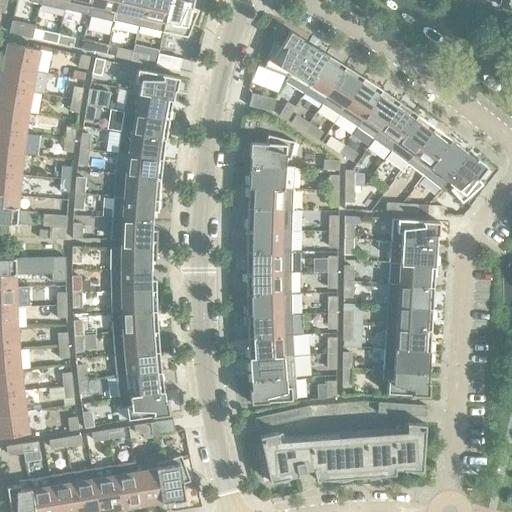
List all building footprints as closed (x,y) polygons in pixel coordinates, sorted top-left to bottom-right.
[(39,0),(39,3),(64,9),(65,0),(39,0)] [(65,0),(64,9),(88,14),(91,0),(65,0)] [(91,0),(88,14),(113,20),(117,0),(91,0)] [(117,0),(113,20),(138,26),(143,0),(117,0)] [(162,31),(164,21),(169,0),(143,0),(138,26),(162,31)] [(169,0),(164,21),(172,23),(171,28),(187,35),(198,10),(190,6),(191,0),(169,0)] [(511,0),(500,0),(499,5),(511,9),(511,0)] [(8,32),(32,37),(34,25),(11,19),(8,32)] [(56,43),(58,33),(45,30),(42,32),(41,39),(56,43)] [(263,66),(287,76),(307,43),(300,38),(300,37),(289,30),(281,44),(273,40),(263,66)] [(71,36),(58,33),(56,43),(72,46),(73,39),(71,36)] [(90,50),(106,53),(108,44),(95,41),(92,43),(90,50)] [(6,42),(1,62),(35,69),(39,49),(6,42)] [(326,54),(307,43),(287,76),(288,76),(285,82),(303,93),(326,54)] [(130,60),(132,50),(119,47),(116,49),(114,56),(130,60)] [(145,53),(132,50),(130,60),(146,63),(147,56),(145,53)] [(158,53),(155,65),(178,71),(181,58),(158,53)] [(77,66),(86,68),(88,56),(79,54),(77,66)] [(303,93),(320,104),(344,65),(326,54),(303,93)] [(101,72),(104,59),(94,57),(91,73),(98,74),(101,72)] [(0,69),(0,85),(31,91),(35,69),(1,62),(0,69)] [(320,104),(338,115),(363,76),(344,65),(320,104)] [(129,79),(127,89),(172,98),(173,89),(175,90),(177,76),(137,68),(134,80),(129,79)] [(355,126),(361,117),(381,88),(363,76),(338,115),(355,126)] [(0,85),(0,106),(27,111),(31,91),(0,85)] [(73,86),(71,98),(80,100),(82,87),(73,86)] [(88,88),(85,104),(95,105),(97,92),(95,89),(88,88)] [(355,126),(373,138),(399,101),(381,88),(361,117),(355,126)] [(170,108),(172,98),(127,89),(124,110),(168,118),(170,108)] [(251,93),(248,105),(271,111),(274,98),(251,93)] [(80,100),(71,98),(68,110),(78,112),(80,100)] [(286,120),(294,106),(286,101),(278,115),(286,120)] [(373,138),(389,150),(416,113),(399,101),(373,138)] [(95,105),(85,104),(83,119),(89,121),(92,118),(95,105)] [(0,128),(24,132),(27,111),(0,106),(0,128)] [(124,110),(120,131),(165,138),(168,118),(124,110)] [(389,150),(406,162),(434,126),(416,113),(389,150)] [(303,131),(309,122),(295,114),(290,122),(303,131)] [(322,131),(309,122),(303,131),(317,139),(322,131)] [(66,125),(64,138),(73,139),(75,127),(66,125)] [(406,162),(423,175),(451,139),(434,126),(406,162)] [(0,150),(21,153),(24,132),(0,128),(0,150)] [(162,158),(165,138),(120,131),(117,153),(162,158)] [(80,132),(78,148),(88,149),(90,136),(87,133),(80,132)] [(249,155),(249,164),(284,166),(284,157),(289,159),(294,141),(267,134),(265,142),(249,141),(248,155),(249,155)] [(338,152),(343,144),(329,136),(324,144),(338,152)] [(73,139),(64,138),(62,150),(71,151),(73,139)] [(423,175),(440,188),(468,152),(451,139),(423,175)] [(356,153),(343,144),(338,152),(351,161),(356,153)] [(88,149),(78,148),(76,164),(83,165),(86,162),(88,149)] [(0,172),(19,174),(21,153),(0,150),(0,172)] [(475,158),(468,152),(440,188),(440,189),(447,181),(453,186),(449,189),(461,202),(482,184),(477,178),(486,165),(475,157),(475,158)] [(117,153),(114,174),(160,179),(161,169),(162,158),(117,153)] [(322,168),(338,169),(338,160),(323,159),(322,168)] [(293,167),(284,166),(249,164),(247,185),(292,188),(293,167)] [(61,166),(60,178),(69,179),(70,167),(61,166)] [(344,186),(353,186),(353,170),(344,170),(344,186)] [(0,193),(17,195),(19,174),(0,172),(0,193)] [(112,195),(158,199),(158,189),(160,179),(114,174),(112,195)] [(328,191),(337,191),(338,175),(328,175),(328,191)] [(75,176),(74,192),(83,193),(84,179),(82,177),(75,176)] [(69,179),(60,178),(59,191),(68,191),(69,179)] [(247,185),(246,207),(291,209),(292,188),(247,185)] [(353,202),(353,186),(344,186),(343,202),(353,202)] [(337,207),(337,191),(328,191),(328,207),(337,207)] [(83,193),(74,192),(73,208),(80,209),(82,206),(83,193)] [(16,210),(17,195),(0,193),(0,221),(34,224),(35,211),(16,210)] [(111,217),(121,217),(151,219),(152,211),(157,211),(158,199),(112,195),(111,217)] [(401,212),(401,203),(385,202),(385,206),(382,206),(382,210),(385,210),(385,211),(401,212)] [(417,204),(401,203),(401,212),(417,213),(417,204)] [(427,214),(438,215),(442,215),(443,206),(427,204),(427,214)] [(245,229),(291,230),(291,209),(246,207),(245,229)] [(42,225),(65,226),(66,215),(43,214),(42,225)] [(327,231),(337,231),(337,216),(327,216),(327,231)] [(151,228),(151,219),(121,217),(111,217),(110,239),(155,240),(156,228),(151,228)] [(391,218),(390,240),(435,243),(436,234),(437,234),(438,221),(391,218)] [(71,238),(81,238),(81,225),(79,222),(72,222),(71,238)] [(343,238),(352,238),(353,222),(343,222),(343,238)] [(48,238),(64,239),(65,227),(49,226),(48,238)] [(38,229),(38,237),(46,237),(46,230),(38,229)] [(245,229),(245,250),(290,251),(291,230),(245,229)] [(337,247),(337,231),(327,231),(327,247),(337,247)] [(352,254),(352,238),(343,238),(343,254),(352,254)] [(434,264),(435,243),(390,240),(389,262),(434,264)] [(71,246),(70,261),(77,262),(80,259),(81,246),(71,246)] [(109,269),(150,269),(150,260),(155,260),(155,248),(110,247),(109,269)] [(245,272),(290,272),(290,251),(245,250),(245,272)] [(0,287),(15,287),(15,273),(50,273),(51,281),(65,280),(64,256),(0,257),(0,287)] [(326,271),(336,272),(336,256),(327,256),(326,271)] [(389,262),(387,283),(433,286),(434,264),(389,262)] [(343,281),(352,281),(352,265),(343,265),(343,281)] [(109,269),(110,290),(155,289),(155,278),(150,277),(150,269),(109,269)] [(335,287),(336,272),(326,271),(326,287),(335,287)] [(245,272),(245,293),(280,293),(290,292),(290,272),(245,272)] [(71,291),(80,291),(80,277),(77,275),(70,275),(71,291)] [(352,297),(352,281),(343,281),(342,297),(352,297)] [(431,307),(433,286),(387,283),(386,305),(431,307)] [(15,287),(0,287),(0,306),(15,306),(15,287)] [(156,310),(155,289),(110,290),(110,312),(156,310)] [(80,291),(71,291),(71,307),(78,307),(81,304),(80,291)] [(56,304),(65,304),(65,292),(56,292),(56,304)] [(291,314),(290,292),(280,293),(245,293),(245,315),(291,314)] [(326,296),(326,312),(336,312),(336,296),(326,296)] [(65,304),(56,304),(56,317),(65,317),(65,304)] [(386,305),(385,326),(430,329),(431,307),(386,305)] [(0,327),(16,326),(15,306),(0,306),(0,327)] [(342,309),(342,325),(351,325),(352,309),(342,309)] [(110,312),(112,333),(157,330),(156,320),(156,310),(110,312)] [(336,328),(336,312),(326,312),(326,328),(336,328)] [(245,315),(246,336),(281,335),(291,334),(291,314),(245,315)] [(73,336),(82,335),(82,322),(79,319),(72,320),(73,336)] [(351,341),(351,325),(342,325),(342,341),(351,341)] [(0,348),(18,348),(16,326),(0,327),(0,348)] [(385,326),(384,348),(429,351),(430,329),(385,326)] [(113,354),(113,355),(158,350),(157,340),(157,330),(112,333),(113,354)] [(58,345),(67,344),(66,332),(57,333),(58,345)] [(293,355),(291,334),(281,335),(246,336),(248,358),(293,355)] [(82,335),(73,336),(74,352),(81,351),(83,349),(82,335)] [(326,337),(326,353),(335,353),(335,337),(326,337)] [(67,344),(58,345),(59,357),(68,357),(67,344)] [(18,348),(0,348),(0,370),(20,368),(18,348)] [(384,348),(382,369),(427,372),(429,351),(384,348)] [(159,361),(158,350),(113,355),(115,375),(160,371),(159,361)] [(342,351),(341,367),(351,367),(351,351),(342,351)] [(335,353),(326,353),(326,368),(335,368),(335,353)] [(248,358),(249,380),(284,377),(294,377),(293,355),(248,358)] [(77,380),(86,379),(85,366),(82,363),(75,364),(77,380)] [(351,367),(341,367),(341,383),(351,384),(351,367)] [(20,368),(0,370),(0,392),(22,390),(20,368)] [(427,381),(427,372),(382,369),(382,380),(387,380),(386,392),(427,394),(428,381),(427,381)] [(118,397),(128,396),(163,391),(162,381),(160,371),(115,375),(118,397)] [(62,385),(71,384),(70,372),(61,373),(62,385)] [(294,377),(284,377),(249,380),(250,388),(249,388),(249,402),(291,399),(290,386),(285,386),(284,378),(294,377)] [(86,379),(77,380),(78,396),(85,395),(88,393),(86,379)] [(335,396),(335,380),(326,380),(325,396),(335,396)] [(71,384),(62,385),(63,397),(73,396),(71,384)] [(22,390),(0,392),(0,414),(25,412),(23,399),(22,390)] [(163,391),(128,396),(129,405),(124,405),(126,419),(167,413),(165,400),(164,400),(163,391)] [(377,412),(425,416),(425,405),(378,402),(377,412)] [(308,405),(255,417),(257,428),(310,416),(308,405)] [(84,427),(93,426),(91,413),(88,411),(81,412),(84,427)] [(25,412),(0,414),(0,436),(28,432),(25,412)] [(78,428),(76,416),(67,417),(68,430),(78,428)] [(174,431),(172,418),(149,422),(150,432),(151,435),(174,431)] [(137,434),(150,432),(149,422),(133,425),(134,432),(137,434)] [(421,470),(424,423),(405,422),(405,431),(279,440),(277,431),(259,435),(269,481),(297,474),(297,471),(312,468),(315,479),(393,473),(394,468),(421,470)] [(106,429),(108,439),(121,436),(123,433),(122,427),(106,429)] [(108,439),(106,429),(90,432),(92,439),(95,441),(108,439)] [(64,437),(65,446),(78,444),(81,441),(79,434),(64,437)] [(65,446),(64,437),(48,439),(49,446),(52,448),(65,446)] [(21,443),(23,453),(36,450),(38,447),(37,441),(21,443)] [(23,453),(21,443),(5,446),(6,453),(9,455),(23,453)] [(155,463),(162,501),(171,500),(171,501),(184,498),(181,483),(189,480),(180,454),(155,463)] [(133,461),(112,465),(119,508),(141,504),(135,471),(133,461)] [(155,468),(135,471),(141,504),(162,501),(155,463),(155,466),(154,466),(155,468)] [(98,511),(119,508),(112,465),(91,468),(98,511)] [(91,468),(69,472),(76,511),(94,511),(98,511),(91,468)] [(54,511),(76,511),(69,472),(48,476),(54,511)] [(54,511),(48,476),(27,479),(32,511),(54,511)] [(5,486),(9,511),(32,511),(27,479),(18,481),(19,484),(5,486)]
